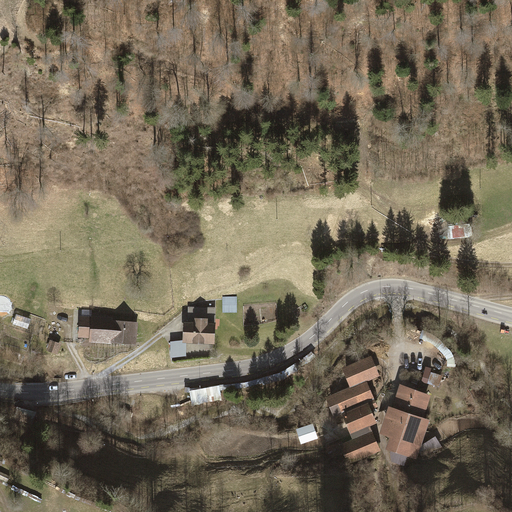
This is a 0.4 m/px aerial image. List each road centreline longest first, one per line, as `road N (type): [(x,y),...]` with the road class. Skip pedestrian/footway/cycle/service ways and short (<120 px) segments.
road 1 (tertiary): [(511,317),(381,287),(355,297),(291,352),(257,366),(40,394),(0,391)]
road 2 (track): [(429,235),(429,228),(392,218),(365,189),(362,127),(244,98),(91,35),(36,43),(21,25),(28,0)]
road 3 (track): [(511,441),(470,422),(436,435),(419,454),(390,461),(378,437),(389,384)]
road 4 (track): [(216,455),(246,438),(330,446),(378,431)]
